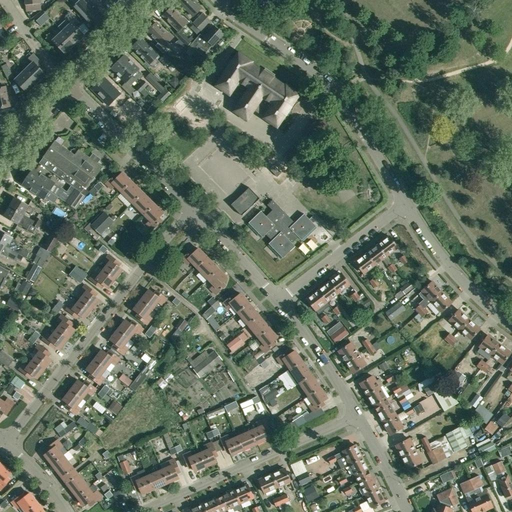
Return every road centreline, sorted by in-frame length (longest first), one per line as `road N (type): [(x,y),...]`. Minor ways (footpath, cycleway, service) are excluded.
road 1 (residential): [(6,443),(191,214)]
road 2 (residential): [(405,203),(330,86),(218,0)]
road 3 (residential): [(140,511),(356,417)]
road 4 (residential): [(191,214),(67,86)]
road 5 (residential): [(511,326),(448,266),(405,203)]
road 6 (residential): [(276,301),(405,203)]
road 7 (residential): [(356,417),(276,301)]
road 8 (residential): [(276,301),(191,214)]
road 9 (residential): [(67,86),(152,0)]
